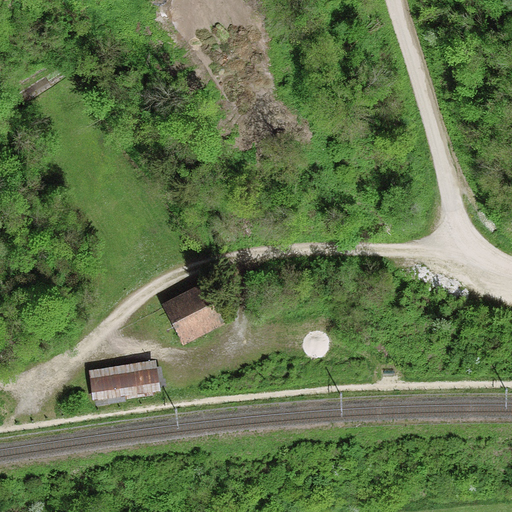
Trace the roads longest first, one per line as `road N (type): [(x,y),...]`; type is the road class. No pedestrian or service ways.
road 1 (track): [(461,240),(201,265),(150,284),(68,352),(0,378)]
road 2 (track): [(393,0),(461,240),(511,262)]
